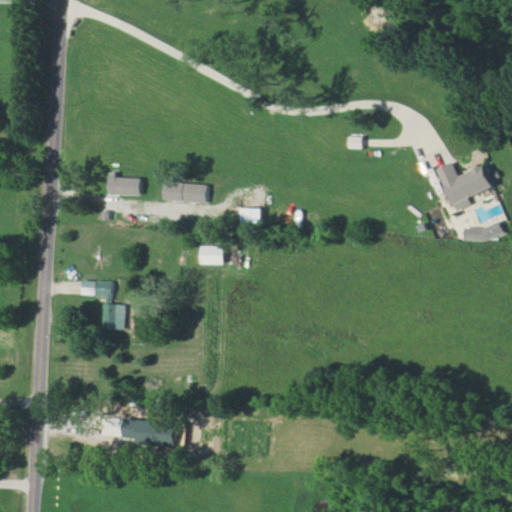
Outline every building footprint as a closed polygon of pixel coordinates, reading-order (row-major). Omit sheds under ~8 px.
[(487,165),(460,175),(455,162),(439,167),(454,211),(473,204),(470,196),(495,188),(487,165)] [(143,195),(143,178),(118,177),(118,172),(111,172),(110,194),(143,195)] [(166,201),(209,202),(210,184),(167,183),(166,201)] [(202,264),(226,264),(226,246),(203,245),(202,264)] [(114,281),(84,280),(84,295),(105,295),(105,328),(127,329),(127,304),(114,304),(114,281)]
